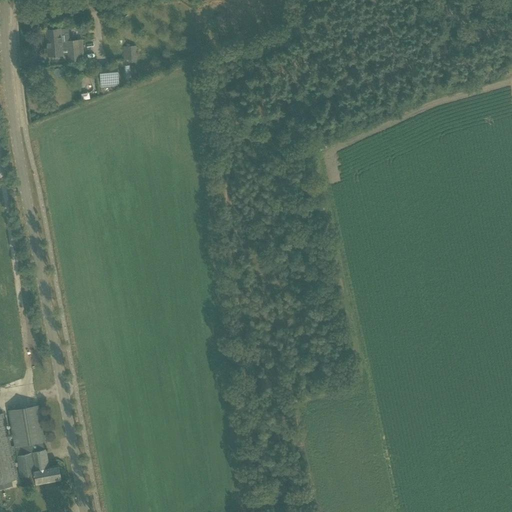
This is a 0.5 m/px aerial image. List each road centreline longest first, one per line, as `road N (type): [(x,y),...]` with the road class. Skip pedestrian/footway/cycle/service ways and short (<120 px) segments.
road 1 (track): [(245,492),(250,405),(222,141),(245,118),(494,22)]
road 2 (tertiary): [(84,511),(8,91),(3,0)]
road 3 (track): [(129,0),(2,21)]
